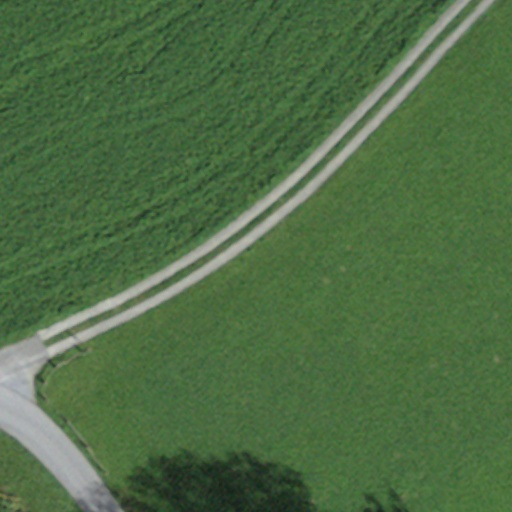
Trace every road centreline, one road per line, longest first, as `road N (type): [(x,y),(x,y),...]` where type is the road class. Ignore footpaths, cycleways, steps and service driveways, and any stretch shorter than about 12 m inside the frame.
road 1 (track): [(0,371),(174,284),(280,205),(477,0)]
road 2 (residential): [(0,412),(46,443),(102,511)]
